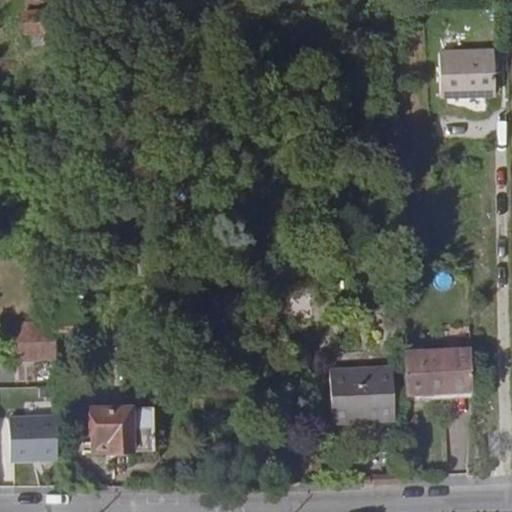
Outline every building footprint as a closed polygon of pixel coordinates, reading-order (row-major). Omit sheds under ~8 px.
[(44,10),(22,11),(23,33),(45,32),(44,10)] [(457,109),(482,108),(481,67),(456,68),(457,109)] [(481,67),(482,108),(495,108),(495,67),(481,67)] [(457,109),(456,68),(442,68),(441,108),(457,109)] [(459,209),(459,179),(446,179),(448,209),(459,209)] [(158,248),(138,249),(139,274),(159,273),(158,248)] [(81,295),(53,296),(54,317),(54,327),(65,327),(65,305),(82,304),(81,295)] [(54,327),(54,317),(17,318),(18,354),(55,353),(54,327)] [(469,348),(402,351),(403,368),(404,395),(471,392),(469,348)] [(387,369),(328,372),(331,423),(390,421),(387,369)] [(94,405),(94,448),(154,448),(154,404),(94,405)] [(57,413),(0,414),(0,458),(59,456),(57,413)]
